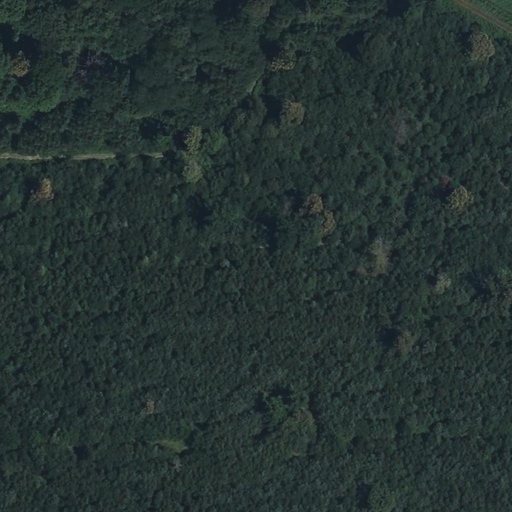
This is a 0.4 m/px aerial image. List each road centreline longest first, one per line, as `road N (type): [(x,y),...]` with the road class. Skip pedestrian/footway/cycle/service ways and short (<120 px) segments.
road 1 (track): [(0,154),(140,152),(206,131),(237,106),(262,47),(296,0)]
road 2 (track): [(0,27),(87,77),(123,108),(189,139)]
